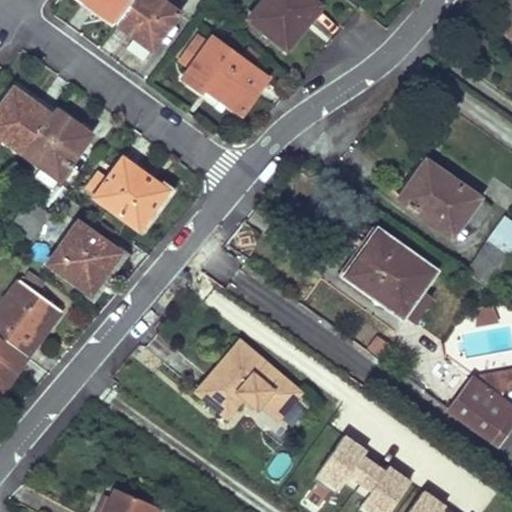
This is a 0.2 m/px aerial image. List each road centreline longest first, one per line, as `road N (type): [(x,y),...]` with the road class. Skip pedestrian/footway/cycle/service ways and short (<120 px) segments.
road 1 (residential): [(239,173),(0,463)]
road 2 (residential): [(19,0),(239,173)]
road 3 (unknown): [(420,350),(217,200)]
road 4 (residential): [(422,0),(239,173)]
road 5 (unknown): [(511,135),(382,38)]
